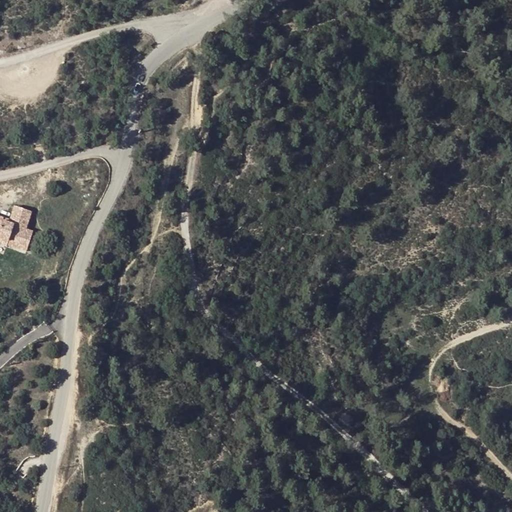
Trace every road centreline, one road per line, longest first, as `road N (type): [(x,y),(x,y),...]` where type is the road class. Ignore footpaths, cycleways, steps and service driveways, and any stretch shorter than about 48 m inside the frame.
road 1 (unclassified): [(193,32),(149,63),(136,89),(119,175),(84,252),(43,511)]
road 2 (track): [(195,110),(186,231),(203,306),(427,511)]
road 3 (track): [(511,476),(450,420),(432,390),(432,371),(450,343),(511,320)]
road 4 (residential): [(193,32),(172,21),(116,28),(0,63)]
